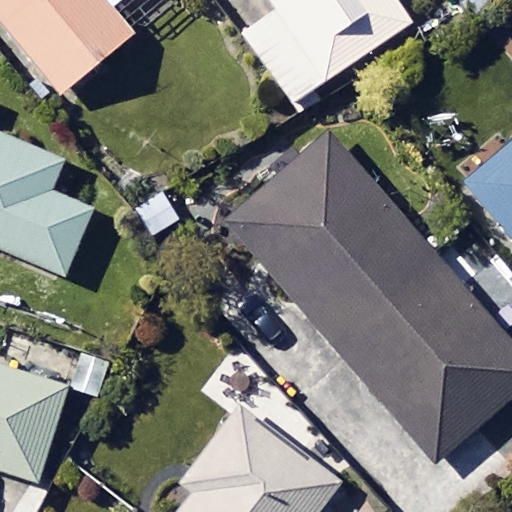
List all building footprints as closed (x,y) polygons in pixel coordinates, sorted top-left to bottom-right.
[(129,31),(110,7),(118,0),(0,0),(0,19),(57,89),(129,31)] [(410,14),(399,0),(269,0),(275,7),(242,31),(294,101),(410,14)] [(0,242),(69,268),(93,202),(50,187),(62,154),(0,131),(0,242)] [(222,216),(430,465),(511,398),(511,355),(322,131),(222,216)] [(511,137),(465,173),(511,233),(511,137)] [(65,376),(0,356),(0,468),(31,479),(65,376)] [(312,448),(319,438),(251,386),(179,480),(191,490),(173,511),(312,511),(343,472),(312,448)]
